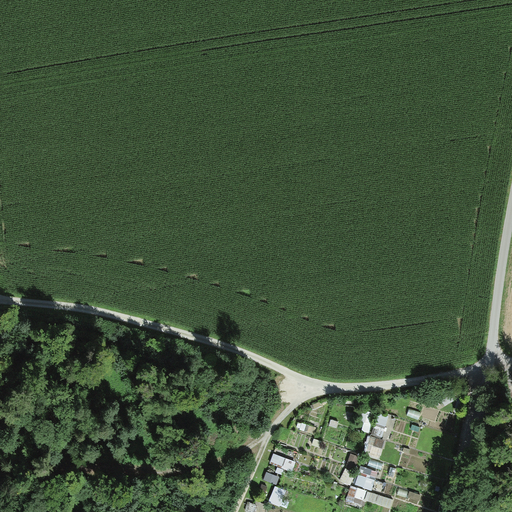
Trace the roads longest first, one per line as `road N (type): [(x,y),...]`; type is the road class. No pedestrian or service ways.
road 1 (track): [(0,299),(93,311),(269,363),(309,387),(366,391),(489,365)]
road 2 (track): [(266,439),(217,463),(174,469),(0,467)]
road 3 (track): [(309,387),(266,439),(235,511)]
